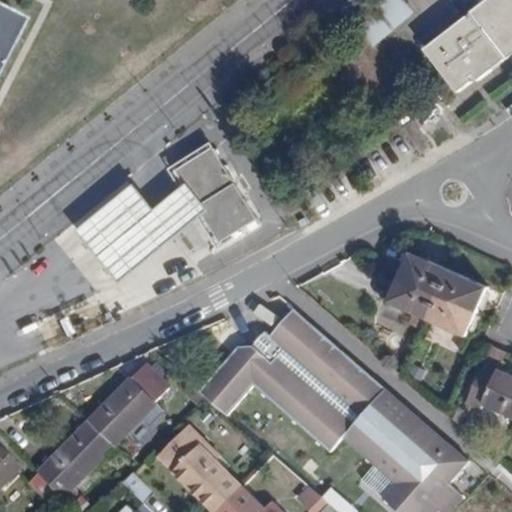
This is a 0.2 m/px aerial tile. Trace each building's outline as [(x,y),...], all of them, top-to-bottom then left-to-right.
[(405,0),(385,0),(378,7),(397,29),(416,12),(405,0)] [(426,49),(460,92),(474,81),(471,77),(474,74),(479,81),(511,55),(511,0),(509,0),(480,23),(472,13),(426,49)] [(488,0),(472,13),(480,23),(509,0),(488,0)] [(376,46),(396,30),(378,7),(376,9),(376,8),(364,18),(365,18),(358,24),(376,46)] [(0,55),(18,20),(0,10),(0,55)] [(257,219),(259,218),(214,147),(178,170),(187,184),(188,183),(209,209),(205,213),(223,241),(224,241),(228,246),(261,224),(257,219)] [(205,213),(209,209),(188,183),(187,184),(156,209),(177,236),(205,213)] [(121,281),(177,236),(156,209),(136,185),(80,231),(121,281)] [(412,253),(391,301),(430,318),(468,336),(490,287),(451,270),(412,253)] [(280,300),(276,305),(287,316),(292,311),(280,300)] [(449,511),(465,495),(451,483),(470,461),(387,388),(296,309),(272,336),(266,331),(254,345),(244,346),(239,346),(200,391),(206,396),(229,416),(255,386),(333,452),(348,435),(370,454),(368,456),(383,469),(370,483),(403,511),(449,511)] [(91,421),(116,446),(144,417),(158,403),(156,401),(170,387),(147,364),(91,421)] [(511,374),(499,368),(497,373),(483,367),(467,402),(482,409),(484,404),(511,416),(511,374)] [(199,404),(206,396),(200,391),(191,383),(185,391),(199,404)] [(445,383),(437,398),(449,403),(456,389),(445,383)] [(153,426),(168,410),(159,402),(158,403),(144,417),(153,426)] [(81,490),(77,487),(116,446),(91,421),(41,473),(66,496),(70,501),(71,502),(81,490)] [(218,511),(244,485),(218,460),(222,455),(190,425),(161,456),(217,511),(218,511)] [(0,487),(5,482),(0,478),(13,464),(0,450),(0,487)] [(56,507),(66,496),(41,473),(31,484),(56,507)] [(121,484),(141,503),(151,492),(132,473),(121,484)] [(283,511),(275,503),(269,510),(244,485),(218,511),(283,511)] [(296,497),(308,511),(316,511),(326,505),(310,486),(296,497)]
